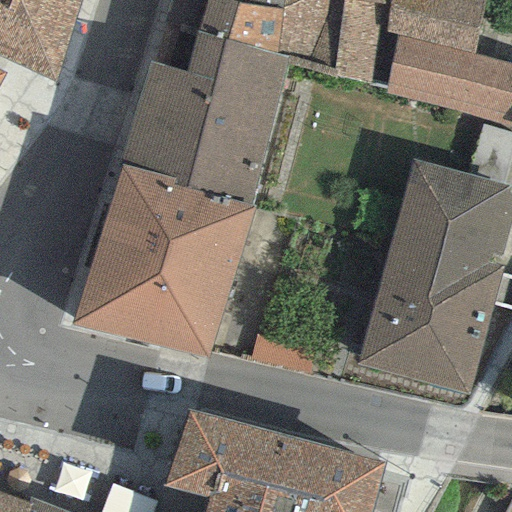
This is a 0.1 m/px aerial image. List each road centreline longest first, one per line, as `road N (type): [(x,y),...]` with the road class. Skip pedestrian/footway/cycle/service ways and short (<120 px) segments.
road 1 (tertiary): [(511,444),(0,353)]
road 2 (tertiary): [(0,293),(58,184),(126,0)]
